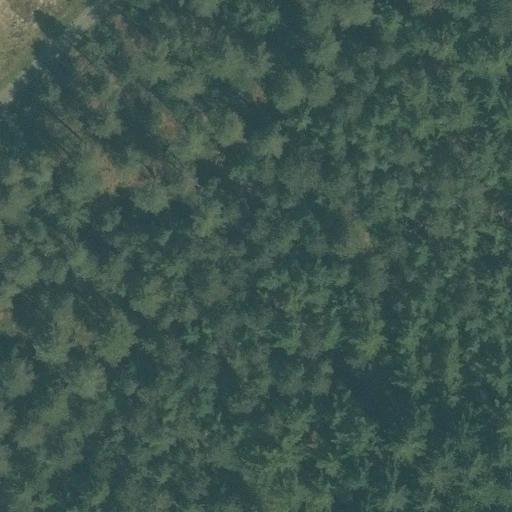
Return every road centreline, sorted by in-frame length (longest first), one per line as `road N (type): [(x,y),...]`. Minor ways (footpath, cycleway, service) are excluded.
road 1 (track): [(511,452),(214,0)]
road 2 (track): [(0,102),(102,0)]
